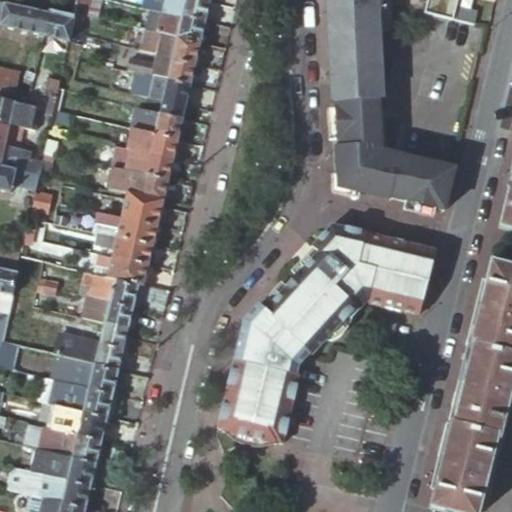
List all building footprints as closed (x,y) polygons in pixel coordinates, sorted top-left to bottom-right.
[(99,0),(75,0),(73,13),(96,19),(99,0)] [(203,21),(208,1),(201,0),(142,0),(141,7),(149,9),(203,21)] [(328,0),(334,101),(375,99),(371,30),(391,30),(389,0),(328,0)] [(426,0),(424,10),(448,16),(451,6),(452,0),(454,0),(468,3),(468,0),(426,0)] [(467,10),(468,3),(454,0),(452,0),(451,6),(467,10)] [(494,3),(483,0),(468,0),(468,3),(467,10),(491,16),(494,3)] [(0,25),(42,35),(47,12),(20,6),(3,2),(0,12),(0,25)] [(451,6),(448,16),(464,20),(467,10),(451,6)] [(199,42),(203,21),(149,9),(145,30),(162,34),(199,42)] [(72,18),(47,12),(42,35),(67,41),(67,40),(72,18)] [(194,64),(199,42),(162,34),(157,55),(194,64)] [(73,41),(67,40),(67,41),(64,54),(70,56),(73,41)] [(189,84),(194,64),(157,55),(155,64),(152,75),(189,84)] [(152,75),(155,64),(128,58),(126,70),(152,75)] [(189,84),(152,75),(150,84),(148,96),(161,99),(159,107),(182,112),(189,84)] [(55,96),(59,80),(47,78),(43,94),(49,95),(55,96)] [(148,96),(150,84),(140,81),(137,94),(148,96)] [(51,116),(53,105),(55,96),(49,95),(45,114),(51,116)] [(14,101),(0,98),(0,121),(22,126),(27,105),(13,103),(14,101)] [(375,99),(334,101),(334,109),(338,185),(442,210),(452,169),(397,155),(397,157),(378,153),(375,99)] [(182,112),(159,107),(158,113),(144,110),(139,132),(176,141),(182,112)] [(139,132),(144,110),(134,108),(129,130),(139,132)] [(0,143),(17,147),(22,126),(0,121),(0,143)] [(134,151),(139,132),(129,130),(125,149),(127,150),(134,151)] [(176,141),(139,132),(134,151),(171,160),(176,141)] [(54,141),(46,139),(43,153),(41,160),(49,161),(54,141)] [(0,164),(13,167),(17,147),(0,143),(0,164)] [(134,151),(127,150),(122,170),(129,171),(134,151)] [(171,160),(134,151),(129,171),(167,179),(171,160)] [(35,189),(38,173),(13,167),(0,164),(0,189),(9,191),(11,184),(35,189)] [(167,179),(129,171),(124,192),(162,201),(167,179)] [(511,182),(505,208),(508,209),(503,226),(511,227),(511,182)] [(52,196),(34,192),(31,208),(40,210),(48,212),(52,196)] [(162,201),(124,192),(119,217),(156,225),(162,201)] [(40,210),(31,208),(27,228),(35,230),(40,210)] [(156,225),(119,217),(114,236),(152,244),(156,225)] [(416,315),(432,250),(368,235),(329,225),(307,250),(313,256),(260,314),(254,308),(240,322),(216,428),(281,443),(297,375),(295,374),(297,366),(308,353),(310,355),(353,308),(356,311),(363,303),(416,315)] [(114,236),(109,255),(147,264),(152,244),(114,236)] [(45,251),(23,246),(20,256),(43,262),(45,251)] [(0,268),(16,272),(20,255),(0,250),(0,268)] [(435,251),(432,250),(416,315),(418,315),(435,251)] [(104,277),(142,286),(147,264),(109,255),(99,253),(97,263),(107,266),(104,277)] [(489,280),(482,278),(465,344),(511,355),(511,268),(493,264),(489,280)] [(12,295),(16,272),(0,268),(0,293),(12,296),(12,295)] [(164,306),(167,292),(142,286),(104,277),(80,271),(77,283),(86,285),(84,296),(92,298),(132,307),(134,299),(164,306)] [(56,283),(39,279),(38,285),(55,289),(56,283)] [(55,289),(38,285),(36,291),(54,295),(55,289)] [(31,300),(12,295),(12,296),(8,316),(10,316),(9,321),(15,323),(16,317),(27,320),(31,300)] [(127,329),(132,307),(92,298),(88,320),(102,323),(127,329)] [(117,370),(127,329),(102,323),(95,354),(69,347),(66,358),(78,361),(117,370)] [(41,352),(2,343),(0,350),(0,368),(36,377),(41,352)] [(511,383),(511,355),(465,344),(465,346),(467,346),(447,422),(446,422),(445,424),(499,437),(511,383)] [(144,391),(147,378),(117,370),(78,361),(73,385),(87,388),(112,394),(114,384),(144,391)] [(112,394),(87,388),(82,413),(106,418),(112,394)] [(1,407),(0,408),(0,415),(18,420),(20,413),(16,412),(16,410),(1,407)] [(101,440),(106,418),(82,413),(68,409),(67,414),(61,413),(59,424),(64,426),(63,431),(101,440)] [(445,424),(429,487),(436,489),(432,507),(453,511),(476,511),(496,438),(499,439),(499,437),(445,424)] [(280,445),(281,443),(216,428),(215,429),(220,430),(220,432),(275,445),(276,444),(280,445)] [(96,463),(101,440),(63,431),(57,454),(71,457),(96,463)] [(66,478),(71,457),(57,454),(40,450),(35,471),(66,478)] [(91,484),(96,463),(71,457),(66,478),(91,484)] [(66,478),(35,471),(17,466),(12,489),(34,494),(61,500),(66,478)] [(86,506),(91,484),(66,478),(61,500),(86,506)] [(58,511),(61,500),(34,494),(30,511),(58,511)] [(84,511),(86,506),(61,500),(58,511),(84,511)]
